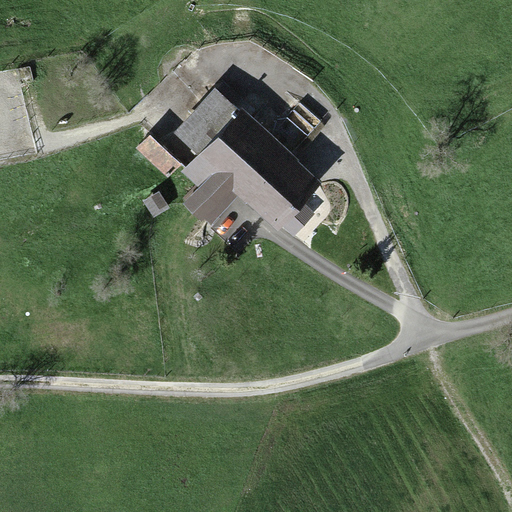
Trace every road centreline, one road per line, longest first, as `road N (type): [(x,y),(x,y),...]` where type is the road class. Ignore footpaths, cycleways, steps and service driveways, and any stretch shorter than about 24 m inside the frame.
road 1 (track): [(423,341),(392,357),(256,388),(0,388)]
road 2 (track): [(423,341),(511,507)]
